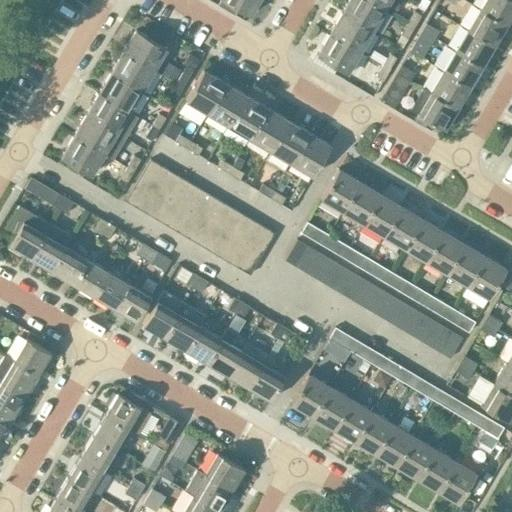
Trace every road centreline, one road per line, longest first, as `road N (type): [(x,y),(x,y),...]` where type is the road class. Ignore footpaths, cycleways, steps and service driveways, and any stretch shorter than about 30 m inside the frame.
road 1 (residential): [(289,461),(98,346)]
road 2 (residential): [(458,165),(271,57)]
road 3 (residential): [(103,0),(0,165)]
road 4 (residential): [(0,509),(98,346)]
